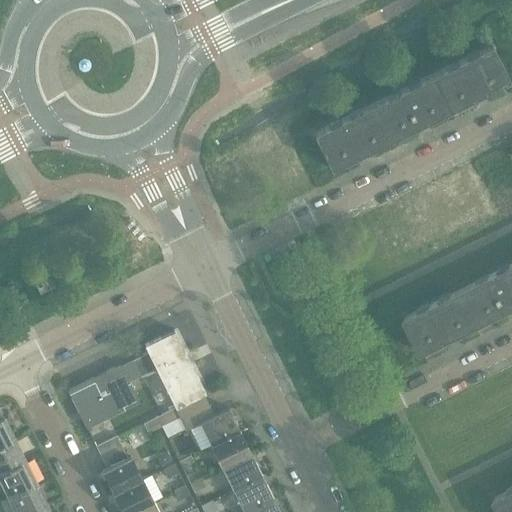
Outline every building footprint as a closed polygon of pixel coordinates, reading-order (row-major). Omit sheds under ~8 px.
[(509,80),(498,59),(491,45),(432,75),(449,110),(509,80)] [(449,110),(432,75),(373,104),(390,139),(449,110)] [(390,139),(373,104),(314,133),(332,168),(390,139)] [(511,308),(511,264),(465,288),(482,323),(511,308)] [(31,277),(40,294),(51,289),(42,272),(31,277)] [(18,296),(13,285),(2,291),(7,301),(18,296)] [(482,323),(465,288),(405,317),(423,353),(482,323)] [(176,408),(204,394),(206,393),(175,331),(145,346),(149,353),(122,366),(120,366),(68,391),(86,429),(140,402),(130,381),(156,368),(176,408)] [(215,416),(204,394),(176,408),(180,417),(186,432),(194,427),(200,425),(215,416)] [(180,417),(176,408),(166,413),(170,422),(180,417)] [(240,432),(229,409),(215,416),(200,425),(211,446),(240,432)] [(170,422),(166,413),(156,418),(160,427),(170,422)] [(0,447),(15,440),(4,418),(2,419),(0,414),(0,447)] [(160,427),(156,418),(146,423),(150,432),(160,427)] [(251,454),(240,432),(211,446),(222,468),(251,454)] [(122,448),(116,437),(96,447),(101,458),(122,448)] [(0,474),(26,462),(15,440),(0,447),(0,474)] [(128,460),(122,448),(101,458),(107,470),(128,460)] [(262,477),(251,454),(222,468),(233,491),(262,477)] [(196,465),(191,456),(179,462),(183,471),(196,465)] [(142,480),(131,458),(128,460),(107,470),(102,472),(113,494),(142,480)] [(37,484),(26,462),(0,474),(0,484),(7,498),(37,484)] [(179,473),(175,464),(163,469),(168,479),(179,473)] [(245,511),(273,499),(262,477),(233,491),(243,511),(245,511)] [(206,488),(201,478),(190,484),(195,493),(206,488)] [(131,511),(153,502),(142,480),(113,494),(122,511),(131,511)] [(34,511),(48,506),(37,484),(7,498),(13,511),(34,511)] [(191,495),(186,486),(174,492),(179,501),(191,495)] [(511,511),(511,489),(495,498),(501,511),(511,511)] [(279,511),(273,499),(245,511),(279,511)] [(213,511),(217,510),(213,501),(201,506),(203,511),(213,511)] [(158,511),(153,502),(131,511),(158,511)]
